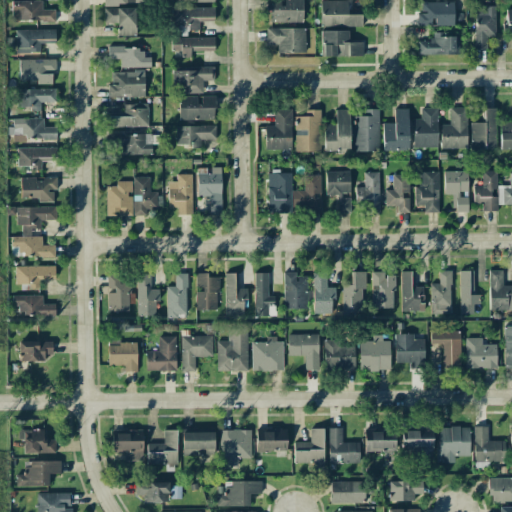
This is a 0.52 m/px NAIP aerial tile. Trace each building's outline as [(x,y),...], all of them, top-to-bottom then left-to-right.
[(267,0),(268,23),(302,22),(301,0),(267,0)] [(347,0),(321,1),(321,27),(362,26),(361,14),(347,14),(347,0)] [(11,21),(54,20),(54,9),(42,9),(42,1),(11,1),(11,21)] [(453,25),(453,2),(418,2),(419,26),(453,25)] [(494,5),(474,6),(475,49),(487,48),(487,36),(495,36),(494,5)] [(199,21),(214,21),(214,6),(172,7),(173,31),(199,30),(199,21)] [(135,8),(104,8),(103,22),(117,23),(117,35),(135,36),(135,8)] [(277,53),(305,53),(305,28),(266,28),(266,44),(277,44),(277,53)] [(55,29),(15,30),(15,53),(39,53),(39,43),(55,43),(55,29)] [(322,56),(362,56),(362,42),(348,42),(348,30),(322,31),(322,56)] [(458,35),(432,35),(432,40),(417,40),(417,54),(458,55),(458,35)] [(213,37),(171,37),(171,50),(181,50),(181,57),(190,57),(190,52),(214,51),(213,37)] [(151,67),(151,57),(144,57),(143,47),(107,48),(108,59),(120,59),(120,68),(151,67)] [(55,59),(19,60),(19,80),(37,80),(37,84),(52,84),(51,73),(55,73),(55,59)] [(213,68),(172,69),(172,92),(201,92),(201,81),(213,80),(213,68)] [(108,97),(144,96),(144,72),(111,72),(111,84),(107,84),(108,97)] [(17,107),(29,107),(29,111),(40,111),(40,102),(53,102),(53,88),(16,89),(17,107)] [(213,96),(178,97),(179,120),(214,119),(213,96)] [(147,103),(123,104),(123,113),(109,113),(109,127),(147,126),(147,103)] [(511,149),(511,107),(511,108),(511,122),(499,122),(499,149),(511,149)] [(383,150),(408,150),(407,108),(393,109),(394,123),(382,123),(383,150)] [(437,147),(437,108),(420,108),(420,119),(412,119),(413,147),(437,147)] [(466,149),(467,108),(449,108),(449,124),(441,124),(440,148),(466,149)] [(498,108),(484,108),(483,123),(470,122),(469,149),(497,149),(498,108)] [(290,149),(291,109),(274,109),(274,126),(265,125),(264,149),(290,149)] [(295,152),(319,151),(318,109),(304,110),(304,116),(294,116),(295,152)] [(324,124),(324,150),(350,150),(349,109),(335,109),(335,124),(324,124)] [(363,109),(363,116),(353,116),(354,151),(378,151),(377,109),(363,109)] [(55,127),(43,127),(43,117),(10,118),(11,134),(13,134),(13,142),(26,141),(26,139),(56,138),(55,127)] [(175,126),(175,144),(191,144),(191,148),(200,147),(200,139),(214,139),(214,125),(175,126)] [(151,134),(119,134),(120,155),(151,154),(151,134)] [(17,166),(31,166),(31,170),(41,169),(40,161),(56,161),(55,147),(16,148),(17,166)] [(197,196),(208,196),(208,209),(221,209),(220,167),(210,167),(211,173),(196,173),(197,196)] [(326,196),(337,196),(337,213),(350,213),(349,171),(325,171),(326,196)] [(378,171),(363,172),(364,186),(355,187),(355,206),(365,206),(365,212),(380,212),(378,171)] [(438,212),(438,171),(418,171),(418,186),(414,186),(415,204),(424,204),(424,212),(438,212)] [(468,212),(467,171),(443,171),(443,194),(453,194),(453,212),(468,212)] [(495,171),(481,171),(481,185),(473,185),(473,202),(482,202),(483,211),(497,211),(497,196),(495,196),(495,171)] [(320,175),(303,175),(303,190),(291,190),(291,172),(267,173),(267,211),(308,210),(308,213),(320,213),(320,175)] [(511,172),(509,173),(509,185),(497,185),(498,205),(511,204),(511,172)] [(191,174),(176,174),(176,188),(167,188),(167,207),(177,208),(177,214),(191,214),(191,174)] [(409,212),(408,174),(392,175),(392,190),(385,190),(385,206),(397,206),(397,212),(409,212)] [(133,215),(145,215),(145,209),(157,209),(156,192),(149,192),(149,176),(132,177),(133,215)] [(56,177),(20,177),(20,198),(38,198),(38,202),(53,202),(53,190),(56,190),(56,177)] [(132,181),(115,181),(115,186),(105,186),(105,215),(131,216),(132,181)] [(11,256),(54,256),(54,245),(41,245),(41,236),(30,236),(30,229),(40,229),(40,220),(54,220),(54,206),(6,206),(6,215),(16,215),(16,225),(21,225),(21,237),(11,237),(11,256)] [(54,265),(14,266),(15,287),(38,287),(38,279),(55,279),(54,265)] [(460,314),(473,314),(473,304),(479,304),(479,294),(473,294),(472,270),(459,271),(460,314)] [(502,270),(488,270),(489,310),(511,310),(511,285),(502,285),(502,270)] [(313,314),(334,313),(334,287),(326,287),(325,271),(312,271),(313,314)] [(364,271),(351,271),(350,284),(342,283),(342,312),(363,312),(364,271)] [(424,311),(423,286),(415,287),(414,271),(400,271),(401,311),(424,311)] [(451,271),(439,271),(438,284),(430,284),(429,313),(450,314),(451,271)] [(254,315),(275,315),(274,296),(268,296),(267,272),(253,273),(254,315)] [(283,308),(308,308),(307,276),(296,276),(295,272),(283,272),(283,308)] [(166,286),(166,316),(186,316),(186,273),(174,273),(174,286),(166,286)] [(195,309),(217,310),(218,277),(207,277),(207,273),(195,273),(195,309)] [(238,273),(224,273),(225,315),(243,314),(242,299),(246,299),(246,288),(238,288),(238,273)] [(372,308),(392,308),(392,290),(395,290),(395,273),(371,273),(372,308)] [(107,311),(128,311),(128,303),(134,303),(134,297),(130,297),(130,275),(106,276),(107,291),(106,291),(107,311)] [(136,315),(155,315),(155,300),(158,300),(158,289),(149,289),(149,275),(136,275),(136,315)] [(55,304),(42,303),(42,296),(12,295),(12,305),(18,306),(18,315),(54,315),(55,304)] [(511,367),(511,326),(503,326),(504,367),(511,367)] [(247,329),(227,328),(227,341),(216,341),(216,370),(246,370),(247,329)] [(442,344),(443,368),(460,367),(459,330),(429,331),(430,344),(442,344)] [(287,355),(304,355),(304,369),(318,369),(318,334),(287,334),(287,355)] [(412,334),(394,334),(395,364),(424,363),(424,339),(413,339),(412,334)] [(181,371),(195,371),(194,356),(212,356),(211,335),(180,336),(181,371)] [(390,341),(382,341),(382,335),(372,335),(372,341),(359,341),(359,370),(389,370),(390,341)] [(175,336),(158,336),(158,352),(145,352),(145,371),(175,371),(175,336)] [(251,342),(251,371),(282,370),(282,338),(266,338),(266,341),(251,342)] [(465,368),(496,368),(496,344),(481,344),(481,338),(465,338),(465,368)] [(19,342),(19,361),(44,361),(44,355),(52,354),(52,341),(19,342)] [(123,365),(124,372),(137,371),(136,341),(107,341),(107,365),(123,365)] [(324,368),(355,367),(354,344),(323,344),(324,368)] [(473,426),(474,462),(505,461),(504,440),(487,441),(487,426),(473,426)] [(469,456),(469,427),(439,427),(440,462),(454,462),(454,456),(469,456)] [(294,463),(313,463),(313,471),(323,471),(322,428),(310,428),(310,441),(293,442),(294,463)] [(341,428),(328,428),(328,463),(359,462),(359,442),(342,442),(341,428)] [(432,449),(432,429),(403,428),(403,450),(415,450),(414,456),(427,456),(427,449),(432,449)] [(54,453),(55,440),(44,440),(45,430),(24,429),(23,452),(54,453)] [(147,465),(177,464),(176,429),(163,430),(163,443),(146,443),(147,465)] [(251,458),(250,429),(219,430),(220,458),(226,458),(226,465),(237,465),(237,458),(251,458)] [(255,429),(256,451),(286,451),(286,429),(255,429)] [(364,452),(395,451),(395,429),(370,430),(370,438),(364,438),(364,452)] [(141,430),(111,431),(112,453),(124,453),(125,460),(142,460),(141,430)] [(181,432),(182,454),(214,453),(213,432),(181,432)] [(60,460),(23,461),(23,474),(15,474),(16,486),(48,485),(48,474),(60,473),(60,460)] [(511,477),(489,478),(489,502),(511,501),(511,477)] [(389,500),(415,500),(415,493),(422,493),(421,480),(388,480),(389,500)] [(143,502),(168,502),(168,482),(135,481),(134,496),(143,496),(143,502)] [(217,506),(249,506),(249,493),(261,493),(261,481),(216,482),(217,506)] [(330,503),(364,503),(364,482),(330,481),(330,503)] [(70,492),(36,493),(36,511),(71,511),(72,507),(70,507),(70,492)]
